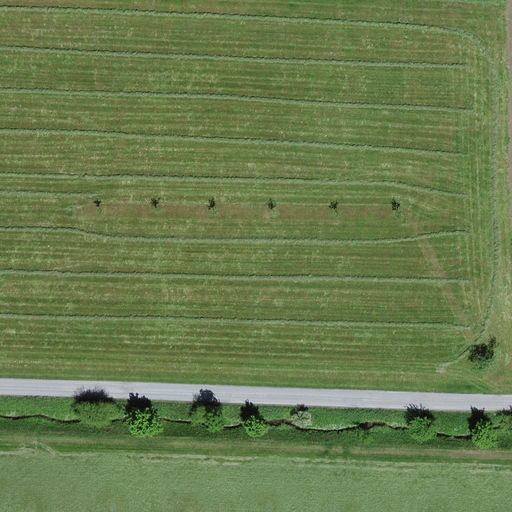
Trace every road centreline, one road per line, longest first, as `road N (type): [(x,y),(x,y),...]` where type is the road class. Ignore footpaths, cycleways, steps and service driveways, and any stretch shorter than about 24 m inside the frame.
road 1 (track): [(0,388),(511,406)]
road 2 (track): [(0,454),(511,463)]
